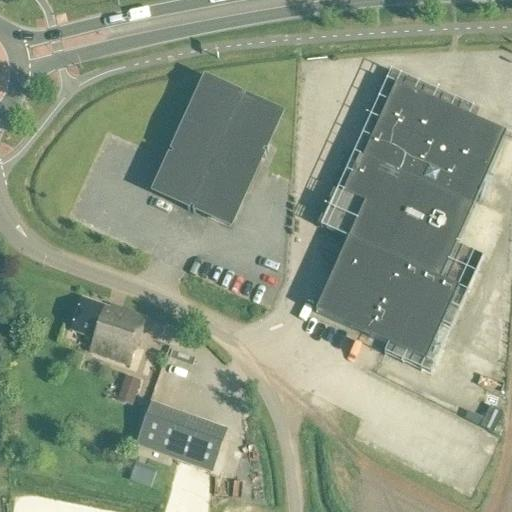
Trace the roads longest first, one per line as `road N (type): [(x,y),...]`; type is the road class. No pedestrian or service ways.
road 1 (unclassified): [(295,511),(283,435),(247,360),(196,317),(24,245),(0,210)]
road 2 (primary): [(19,85),(158,25)]
road 3 (primary): [(158,25),(105,23),(9,41)]
road 4 (primary): [(158,25),(301,0)]
